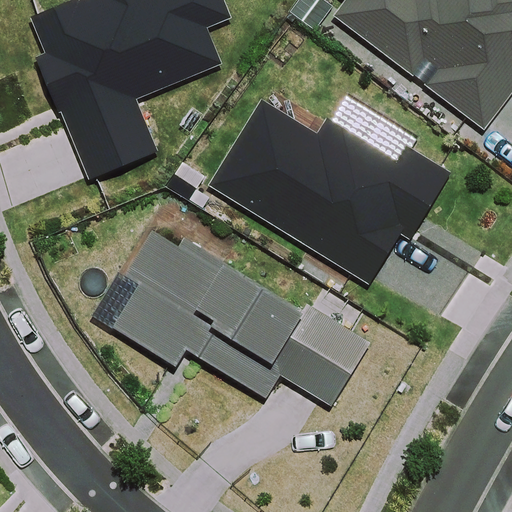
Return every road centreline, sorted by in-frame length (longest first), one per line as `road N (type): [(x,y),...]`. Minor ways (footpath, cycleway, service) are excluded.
road 1 (residential): [(129,511),(48,436),(0,364)]
road 2 (residential): [(453,511),(511,406)]
